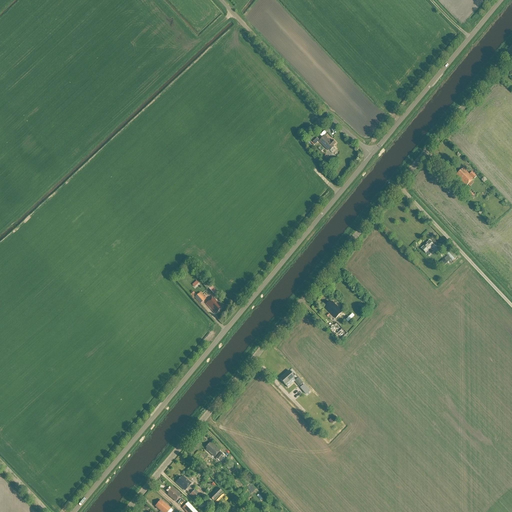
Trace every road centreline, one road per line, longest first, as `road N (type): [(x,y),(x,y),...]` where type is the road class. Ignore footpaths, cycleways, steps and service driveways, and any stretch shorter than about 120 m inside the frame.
road 1 (unclassified): [(74,511),(371,155)]
road 2 (tertiary): [(130,511),(398,185)]
road 3 (unclassified): [(371,155),(220,0)]
road 4 (unclassified): [(371,155),(500,0)]
road 5 (tertiary): [(398,185),(511,51)]
road 6 (unclassified): [(511,306),(398,185)]
